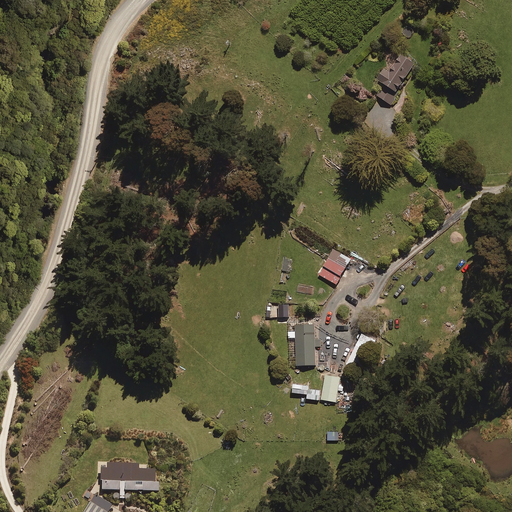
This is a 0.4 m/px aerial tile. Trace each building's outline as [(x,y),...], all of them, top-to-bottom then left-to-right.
[(374,94),(391,105),(398,94),(396,92),(415,63),(401,54),(390,72),(383,69),(377,79),(381,82),(374,94)] [(329,259),(346,269),(352,259),(334,249),(329,259)] [(293,260),(285,258),(282,270),(290,272),(293,260)] [(346,269),(329,259),(320,275),(337,285),(346,269)] [(287,292),(272,289),(270,302),(285,304),(287,292)] [(315,325),(295,325),(296,330),(289,330),(289,338),(296,338),(297,366),(316,365),(315,346),(321,346),(321,339),(315,339),(315,325)] [(375,339),(362,333),(348,366),(361,372),(375,339)] [(340,378),(326,375),(322,400),(337,402),(340,378)] [(308,394),(308,390),(309,385),(293,384),(293,393),(308,394)] [(308,390),(308,394),(308,399),(319,400),(320,391),(308,390)] [(339,432),(328,432),(328,440),(338,441),(339,432)] [(139,463),(108,463),(108,468),(102,468),(102,490),(114,490),(114,499),(132,499),(132,491),(159,491),(159,469),(139,469),(139,463)] [(109,511),(113,506),(96,495),(84,511),(109,511)]
